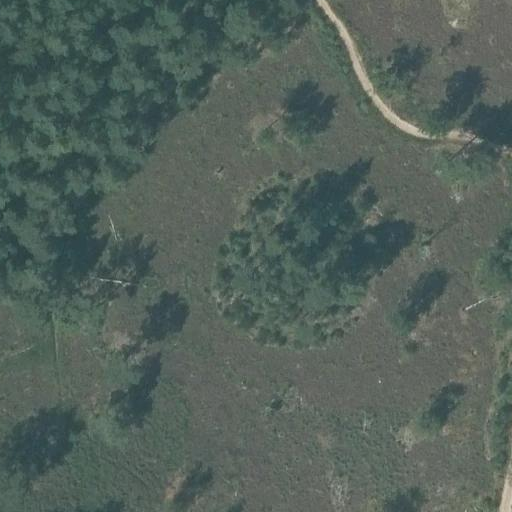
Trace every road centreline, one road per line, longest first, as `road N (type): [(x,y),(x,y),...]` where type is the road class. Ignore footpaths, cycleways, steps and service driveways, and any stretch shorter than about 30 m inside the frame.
road 1 (unknown): [(511,148),(418,142),(379,105),(322,0)]
road 2 (unknown): [(511,308),(504,408),(483,511)]
